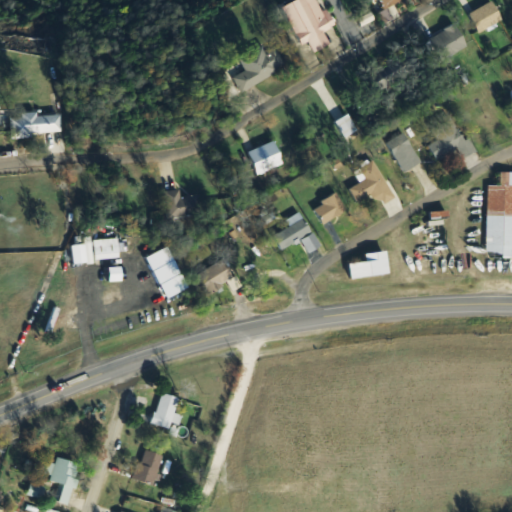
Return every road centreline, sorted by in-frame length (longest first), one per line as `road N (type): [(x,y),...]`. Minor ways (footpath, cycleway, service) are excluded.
road 1 (secondary): [(511,305),(358,313),(216,340),(0,416)]
road 2 (residential): [(0,164),(184,151),(442,0)]
road 3 (residential): [(310,321),(312,277),(324,265),(511,152)]
road 4 (residential): [(246,334),(245,367),(198,511)]
road 5 (residential): [(139,361),(91,511)]
